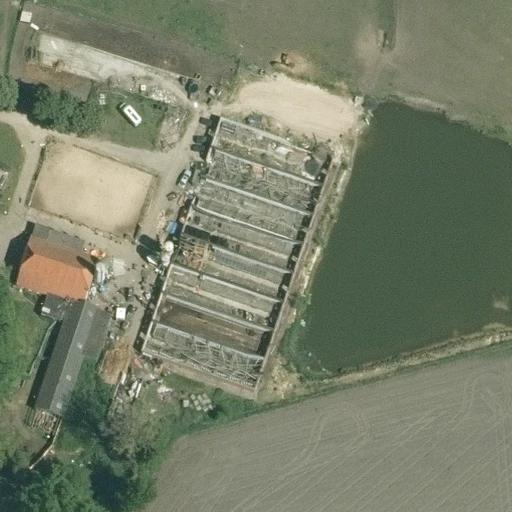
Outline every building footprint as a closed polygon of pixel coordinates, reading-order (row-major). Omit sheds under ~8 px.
[(253,393),(354,101),(241,62),(140,354),(253,393)] [(99,260),(32,238),(17,285),(46,295),(84,307),(99,260)] [(46,295),(40,317),(60,323),(66,303),(46,295)] [(99,311),(66,303),(60,323),(35,410),(64,420),(83,359),(98,313),(99,311)] [(112,318),(98,313),(83,359),(97,363),(112,318)]
